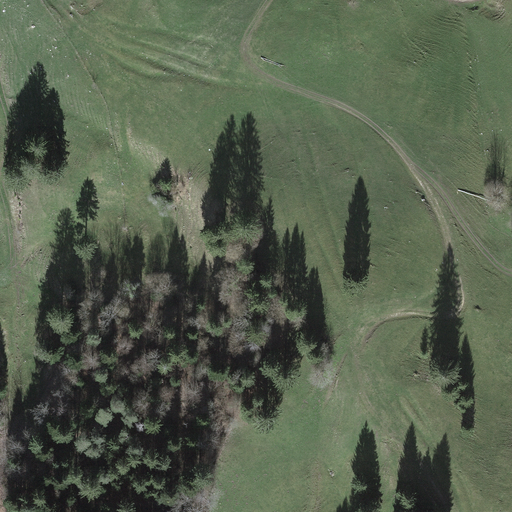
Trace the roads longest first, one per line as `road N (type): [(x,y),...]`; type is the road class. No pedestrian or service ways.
road 1 (track): [(268,0),(246,35),(246,60),(373,124),(423,185),(447,238),(458,308),(382,317),(362,333),(355,356),(364,406),(444,511)]
road 2 (track): [(0,90),(17,275),(12,406),(0,457)]
road 3 (track): [(362,333),(341,346),(320,392),(309,511)]
